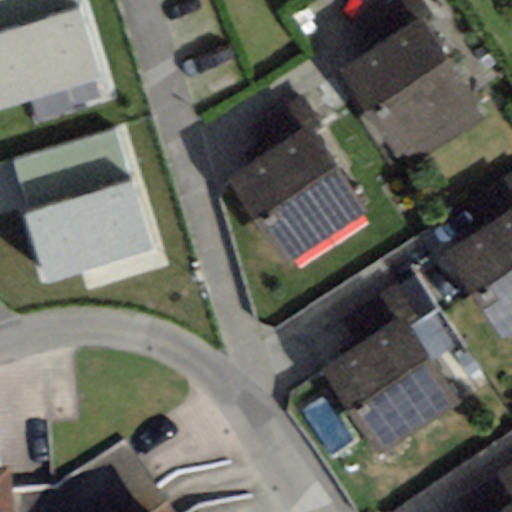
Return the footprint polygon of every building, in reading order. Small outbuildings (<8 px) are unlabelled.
[(89,0),(0,0),(0,110),(1,115),(115,79),(89,0)] [(345,83),(394,151),(471,96),(422,28),(345,83)] [(226,187),(275,256),(353,200),(304,132),(226,187)] [(511,218),(446,265),(495,334),(511,321),(511,218)] [(319,381),(368,449),(445,394),(396,326),(319,381)]
